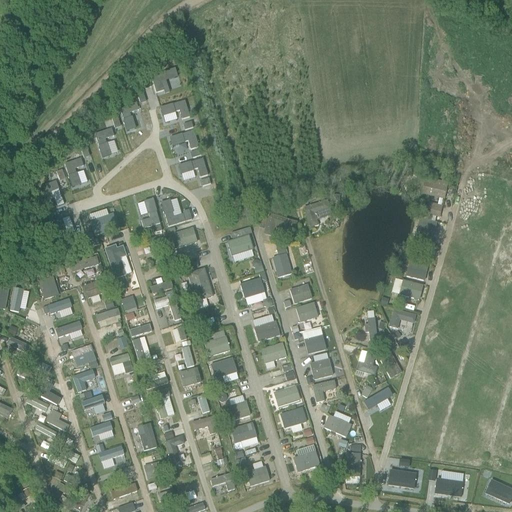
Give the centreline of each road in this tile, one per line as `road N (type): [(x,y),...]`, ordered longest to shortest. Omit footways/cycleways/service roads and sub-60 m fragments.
road 1 (unknown): [(502,234),(433,511)]
road 2 (track): [(194,0),(0,196)]
road 3 (unknown): [(511,373),(473,511)]
